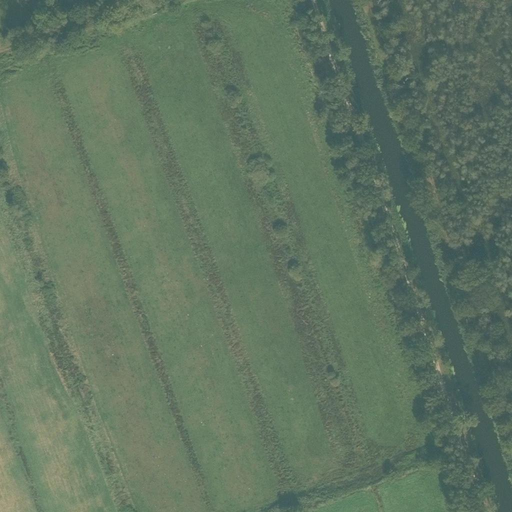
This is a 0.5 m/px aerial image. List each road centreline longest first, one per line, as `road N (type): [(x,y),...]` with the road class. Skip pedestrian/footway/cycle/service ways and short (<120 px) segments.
road 1 (track): [(483,511),(314,0)]
road 2 (track): [(367,0),(511,433)]
road 3 (track): [(156,0),(0,57)]
